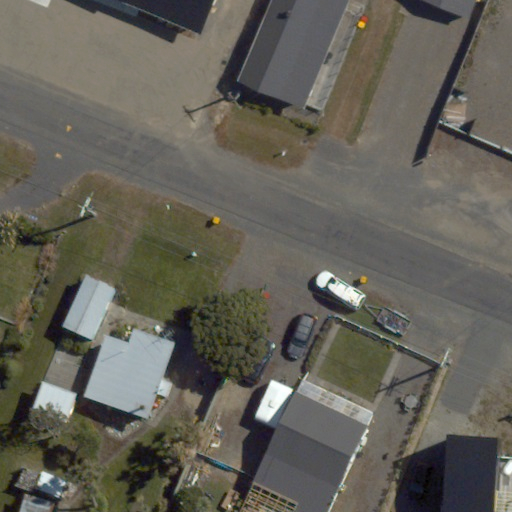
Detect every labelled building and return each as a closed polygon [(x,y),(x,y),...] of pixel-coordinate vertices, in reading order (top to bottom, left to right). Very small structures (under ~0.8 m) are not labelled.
[(396,0),(292,0),(229,141),(316,180),(396,0)] [(511,75),(503,71),(465,185),(511,230),(511,75)] [(57,326),(93,346),(123,291),(87,271),(57,326)] [(358,511),(386,410),(327,372),(252,511),(358,511)] [(202,409),(136,380),(81,461),(147,495),(202,409)] [(209,511),(162,503),(159,511),(209,511)]
